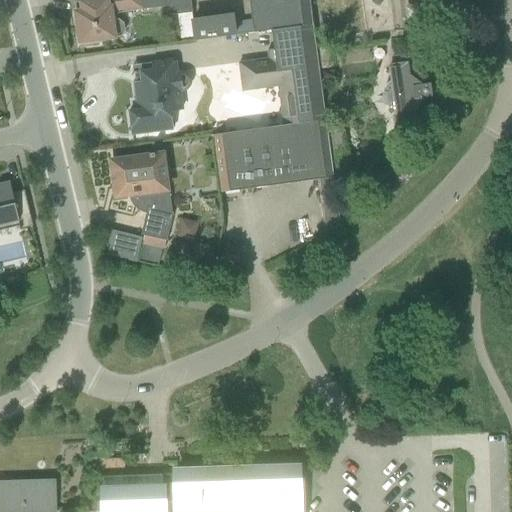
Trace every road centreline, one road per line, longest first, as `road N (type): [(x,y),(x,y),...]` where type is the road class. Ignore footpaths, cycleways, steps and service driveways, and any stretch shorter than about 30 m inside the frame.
road 1 (residential): [(65,367),(132,388),(297,319),(379,264),(428,219),(499,132),(511,103)]
road 2 (residential): [(65,367),(79,309),(78,251),(44,128)]
road 3 (residential): [(44,128),(14,0)]
